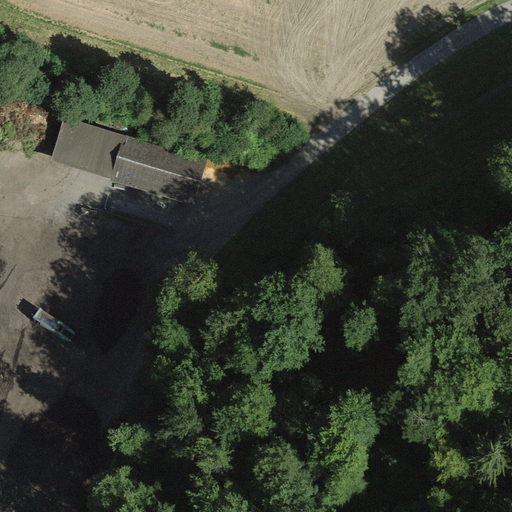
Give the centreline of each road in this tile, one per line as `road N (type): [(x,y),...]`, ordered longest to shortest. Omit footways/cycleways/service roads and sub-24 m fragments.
road 1 (track): [(93,511),(153,311),(186,267),(304,154)]
road 2 (track): [(153,311),(190,371),(220,384),(328,361),(511,364)]
road 3 (residential): [(304,154),(435,53),(511,7)]
